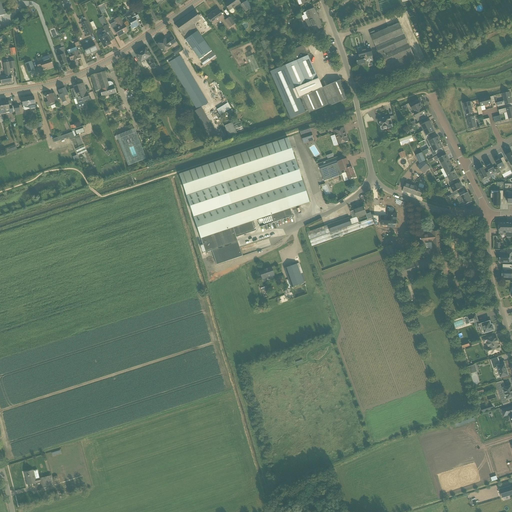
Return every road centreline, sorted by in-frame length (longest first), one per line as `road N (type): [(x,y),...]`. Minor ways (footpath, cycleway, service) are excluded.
road 1 (unclassified): [(485,213),(445,213),(380,186),(322,0)]
road 2 (tertiary): [(0,93),(86,71),(197,0)]
road 3 (unclassified): [(511,344),(490,271),(485,213)]
